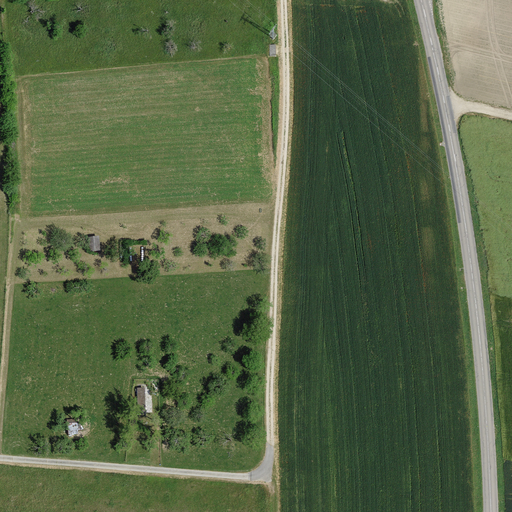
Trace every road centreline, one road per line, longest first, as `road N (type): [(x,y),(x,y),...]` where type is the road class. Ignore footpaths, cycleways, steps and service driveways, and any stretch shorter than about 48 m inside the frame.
road 1 (secondary): [(421,0),(477,312),(490,511)]
road 2 (track): [(270,443),(284,0)]
